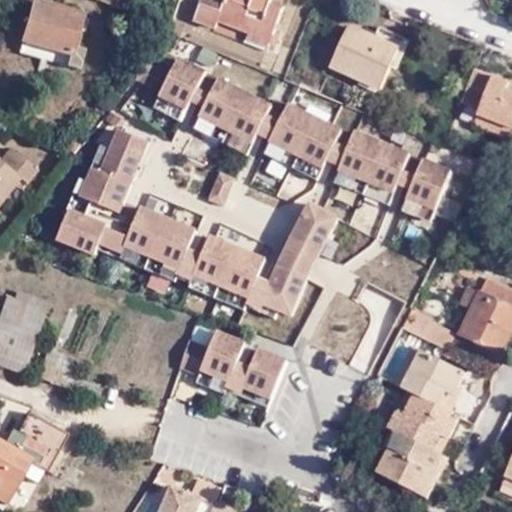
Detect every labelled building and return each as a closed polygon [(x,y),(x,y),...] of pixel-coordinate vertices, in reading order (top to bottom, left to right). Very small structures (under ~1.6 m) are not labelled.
[(99,0),(100,0),(99,0),(105,0),(140,13),(145,0),(144,0),(99,0)] [(254,30),(273,38),(284,12),(273,7),(276,0),(204,0),(196,21),(215,28),(218,21),(251,36),(254,30)] [(82,14),(34,1),(24,39),(61,49),(57,62),(79,68),(85,48),(73,44),(82,14)] [(345,29),(328,68),(379,90),(395,51),(345,29)] [(268,50),(273,38),(254,30),(251,36),(249,42),(268,50)] [(57,62),(61,49),(24,39),(21,52),(57,62)] [(175,68),(178,51),(159,48),(156,65),(175,68)] [(435,218),(457,167),(287,96),(286,99),(181,55),(173,73),(151,64),(140,91),(258,140),(257,143),(435,218)] [(507,86),(471,72),(459,104),(478,112),(475,118),(511,131),(511,96),(504,94),(507,86)] [(510,141),(511,135),(511,131),(475,118),(473,126),(510,141)] [(124,212),(156,139),(116,122),(85,196),(124,212)] [(71,145),(67,149),(75,153),(81,146),(75,143),(71,145)] [(0,162),(0,203),(19,180),(27,187),(39,173),(11,150),(0,162)] [(190,189),(229,202),(238,176),(198,164),(190,189)] [(100,250),(303,316),(338,208),(306,198),(287,254),(143,207),(136,229),(71,208),(60,240),(99,253),(100,250)] [(480,293),(472,309),(460,333),(501,353),(511,329),(511,290),(487,279),(480,293)] [(458,302),(472,309),(480,293),(466,286),(458,302)] [(0,318),(0,322),(37,336),(49,304),(17,293),(14,301),(7,298),(2,313),(1,316),(0,318)] [(432,316),(413,306),(403,326),(446,349),(454,334),(429,321),(432,316)] [(0,363),(23,372),(37,336),(0,322),(0,363)] [(197,322),(181,373),(276,403),(292,351),(197,322)] [(394,384),(401,388),(420,351),(414,348),(394,384)] [(401,388),(415,395),(438,408),(446,394),(454,398),(466,376),(420,351),(401,388)] [(446,394),(438,408),(447,413),(454,398),(446,394)] [(438,408),(415,395),(402,417),(395,413),(386,430),(392,433),(433,455),(442,438),(448,441),(460,420),(447,413),(438,408)] [(3,446),(0,444),(0,503),(4,505),(29,465),(47,476),(69,437),(30,414),(17,435),(10,450),(3,446)] [(11,432),(3,446),(10,450),(17,435),(11,432)] [(433,455),(392,433),(384,449),(386,450),(375,472),(428,502),(440,480),(433,476),(443,459),(433,455)] [(176,488),(165,511),(219,511),(220,510),(207,505),(208,502),(176,488)]
